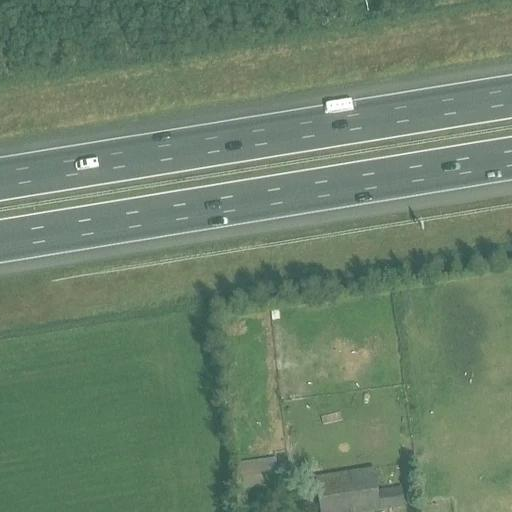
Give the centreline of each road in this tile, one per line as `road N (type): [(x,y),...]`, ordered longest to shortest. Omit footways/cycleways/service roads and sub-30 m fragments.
road 1 (motorway): [(511,97),(0,180)]
road 2 (motorway): [(0,241),(511,158)]
